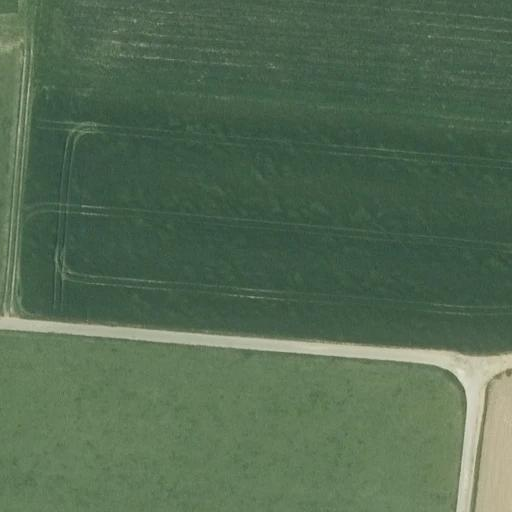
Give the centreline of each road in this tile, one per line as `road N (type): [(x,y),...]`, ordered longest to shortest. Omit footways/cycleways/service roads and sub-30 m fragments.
road 1 (track): [(461,511),(476,365),(0,324)]
road 2 (track): [(6,325),(30,0)]
